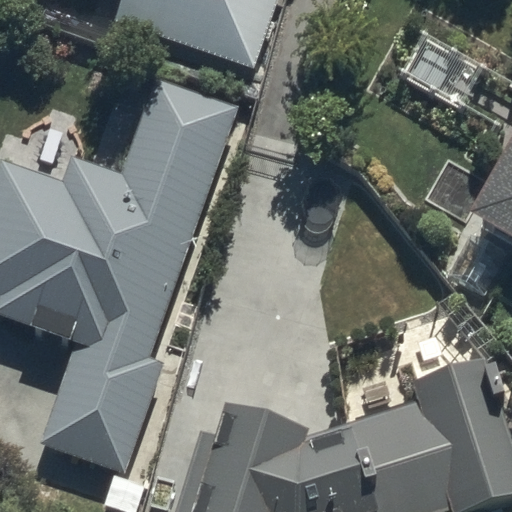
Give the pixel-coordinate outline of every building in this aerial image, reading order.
[(12,0),(56,14),(60,0),(90,0),(122,11),(115,32),(255,78),(281,0),(12,0)] [(421,42),(401,80),(462,113),(482,75),(421,42)] [(63,194),(1,169),(0,173),(0,328),(76,356),(42,453),(126,484),(165,373),(149,367),(240,118),(157,89),(123,185),(73,167),(63,194)] [(511,169),(473,239),(511,260),(511,169)] [(220,445),(201,439),(177,511),(508,511),(511,511),(511,449),(487,371),(412,394),(418,413),(307,447),(227,422),(220,445)]
